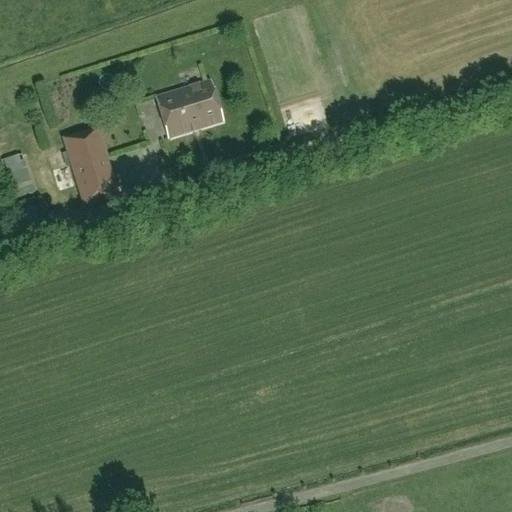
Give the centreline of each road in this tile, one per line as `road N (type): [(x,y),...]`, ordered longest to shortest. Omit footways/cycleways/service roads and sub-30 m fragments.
road 1 (unknown): [(511,83),(144,202)]
road 2 (unknown): [(225,511),(511,442)]
